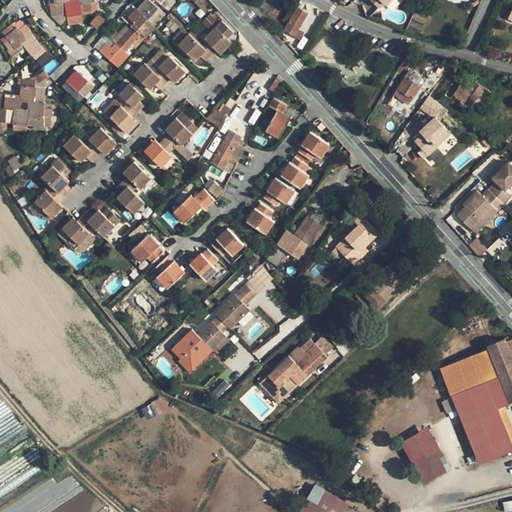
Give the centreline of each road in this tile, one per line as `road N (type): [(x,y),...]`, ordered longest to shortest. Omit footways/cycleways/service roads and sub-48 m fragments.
road 1 (tertiary): [(235,0),(511,308)]
road 2 (unknown): [(416,217),(309,314),(242,363),(219,366)]
road 3 (residential): [(467,61),(398,41),(316,0)]
